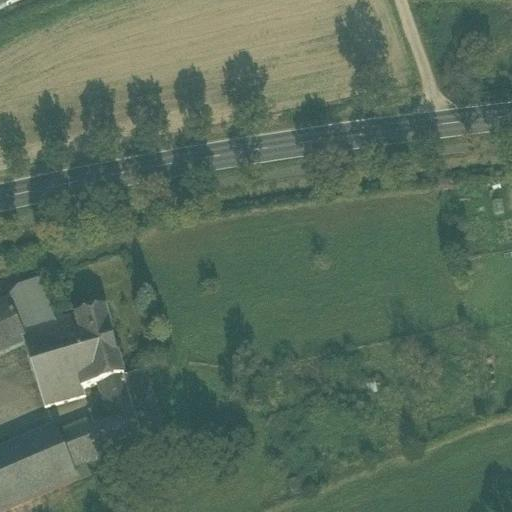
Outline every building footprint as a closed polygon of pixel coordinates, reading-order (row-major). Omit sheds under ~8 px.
[(18,288),(8,301),(24,344),(45,408),(85,397),(83,390),(82,390),(56,323),(43,284),(42,281),(18,288)] [(0,354),(24,344),(8,301),(0,304),(0,354)] [(56,323),(82,390),(83,390),(103,384),(124,378),(105,309),(56,323)] [(125,382),(140,436),(162,427),(144,373),(124,378),(125,382)] [(103,384),(105,389),(125,382),(124,378),(103,384)] [(140,436),(125,382),(105,389),(113,418),(94,426),(92,421),(58,434),(78,481),(91,475),(86,465),(103,457),(101,451),(140,436)] [(0,511),(2,511),(78,481),(58,434),(55,427),(0,450),(0,511)]
